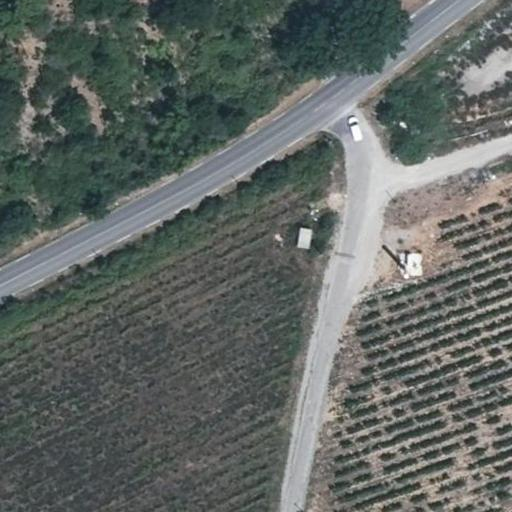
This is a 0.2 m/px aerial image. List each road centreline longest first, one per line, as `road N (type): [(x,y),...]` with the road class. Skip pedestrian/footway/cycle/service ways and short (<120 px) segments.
road 1 (unclassified): [(305,511),(363,168),(348,123),(327,101)]
road 2 (tertiary): [(327,101),(0,276)]
road 3 (tertiary): [(459,0),(327,101)]
road 4 (track): [(511,139),(359,190)]
